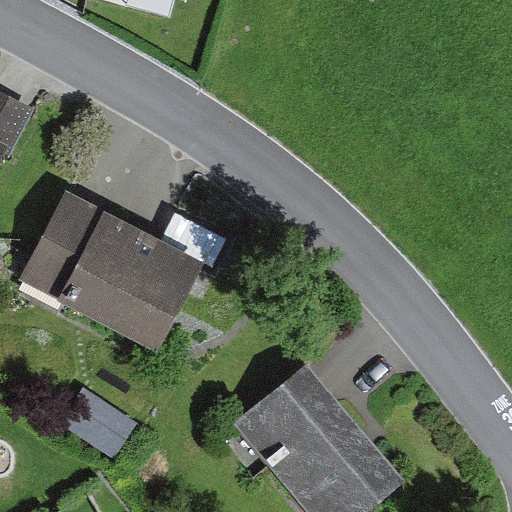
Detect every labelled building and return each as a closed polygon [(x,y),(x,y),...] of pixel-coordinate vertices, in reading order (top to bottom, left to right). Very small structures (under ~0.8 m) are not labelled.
[(0,156),(3,151),(8,153),(33,105),(0,88),(0,156)] [(66,184),(19,276),(157,345),(201,259),(204,253),(163,232),(66,184)] [(174,209),(163,232),(204,253),(201,259),(212,264),(226,236),(174,209)] [(306,357),(232,420),(311,511),(360,511),(406,473),(306,357)] [(139,421),(84,385),(59,422),(114,459),(139,421)]
